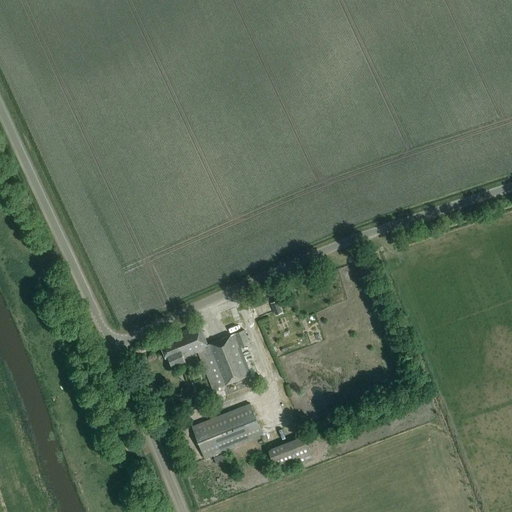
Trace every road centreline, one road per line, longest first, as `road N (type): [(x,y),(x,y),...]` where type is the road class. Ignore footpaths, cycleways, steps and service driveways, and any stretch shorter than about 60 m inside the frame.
road 1 (unclassified): [(110,344),(348,240),(511,186)]
road 2 (unclassified): [(110,344),(0,106)]
road 3 (unclassified): [(182,511),(110,344)]
